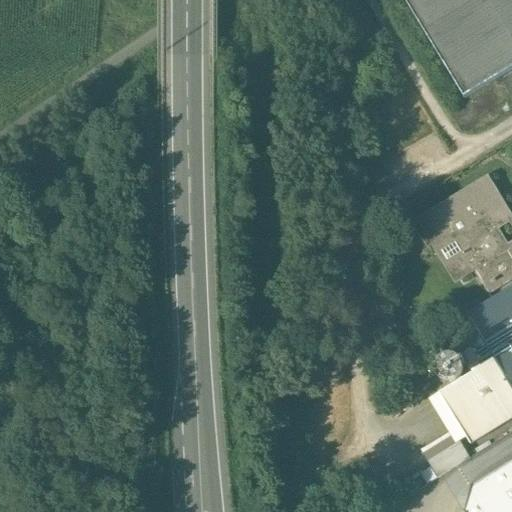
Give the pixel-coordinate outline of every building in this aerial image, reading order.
[(511,0),(403,0),(464,98),(511,68),(511,0)] [(507,248),(485,213),(501,203),(486,178),(436,209),(437,210),(419,222),(437,251),(455,239),(489,294),(511,279),(511,259),(506,249),(507,248)] [(511,285),(465,314),(492,359),(511,391),(511,285)] [(471,345),(459,352),(471,372),(483,365),(471,345)] [(453,356),(449,355),(446,356),(443,357),(441,359),(439,360),(439,362),(438,363),(437,365),(437,368),(437,370),(438,372),(439,375),(440,377),(442,378),(445,380),(447,380),(450,381),(453,380),(455,379),(457,378),(459,377),(461,374),(462,372),(462,371),(462,368),(462,365),(462,364),(460,361),(458,358),(456,357),(453,356)] [(511,417),(511,391),(492,359),(483,365),(471,372),(438,392),(469,444),(511,417)] [(460,440),(424,457),(433,475),(469,458),(460,440)] [(511,511),(511,460),(506,465),(505,463),(503,464),(504,466),(488,475),(487,474),(486,475),(487,476),(471,486),(470,484),(469,485),(470,487),(463,511),(511,511)]
